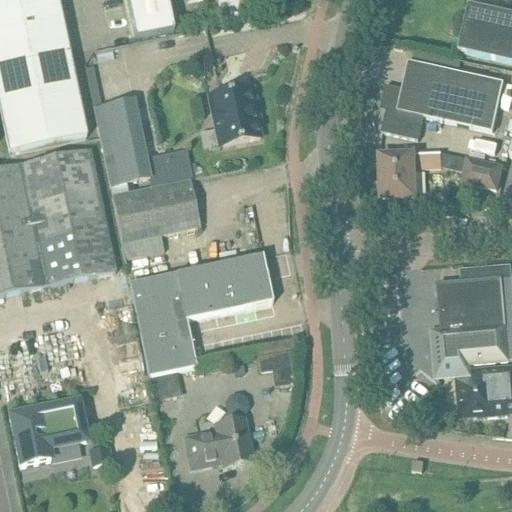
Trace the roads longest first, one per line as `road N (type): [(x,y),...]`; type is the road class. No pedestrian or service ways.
road 1 (tertiary): [(337,256),(329,119),(355,0)]
road 2 (tertiary): [(342,434),(337,256)]
road 3 (unclassified): [(337,256),(511,238)]
road 4 (unclassified): [(362,438),(511,462)]
